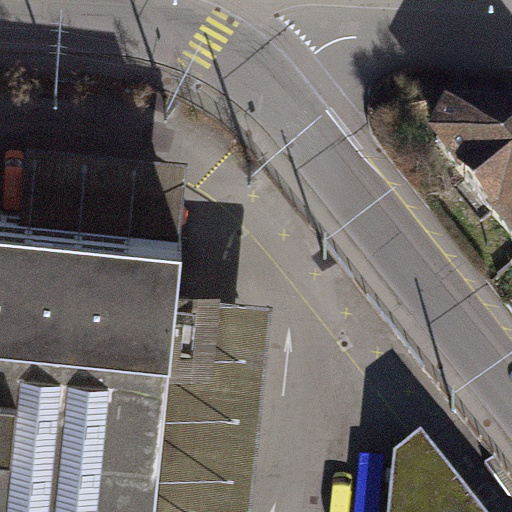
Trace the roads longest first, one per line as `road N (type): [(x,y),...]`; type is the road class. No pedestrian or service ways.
road 1 (tertiary): [(274,91),(511,390)]
road 2 (tertiary): [(0,16),(164,27),(209,42),(274,91)]
road 3 (residential): [(274,91),(334,42),(511,31)]
